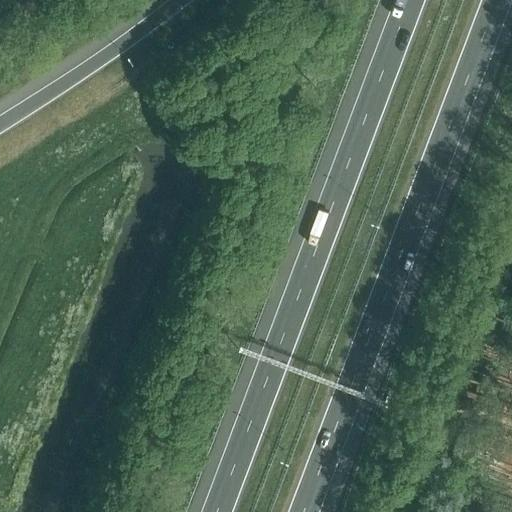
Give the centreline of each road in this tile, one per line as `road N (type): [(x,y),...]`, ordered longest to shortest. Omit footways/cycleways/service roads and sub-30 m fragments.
road 1 (motorway): [(304,511),(497,0)]
road 2 (motorway): [(409,0),(216,511)]
road 3 (motorway): [(181,0),(0,124)]
